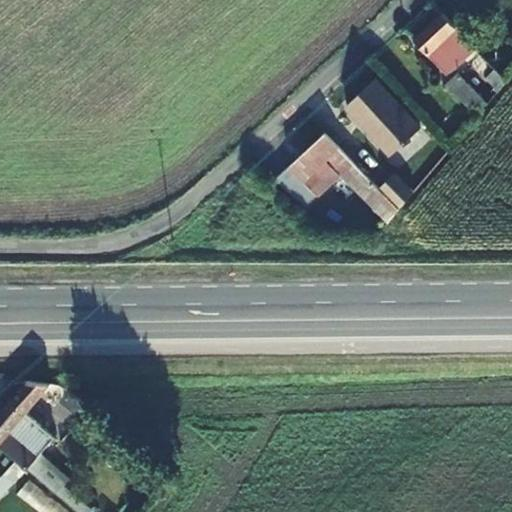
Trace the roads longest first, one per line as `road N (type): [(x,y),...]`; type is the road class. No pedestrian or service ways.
road 1 (primary): [(511,308),(0,314)]
road 2 (residential): [(410,0),(180,210),(105,245),(0,247)]
